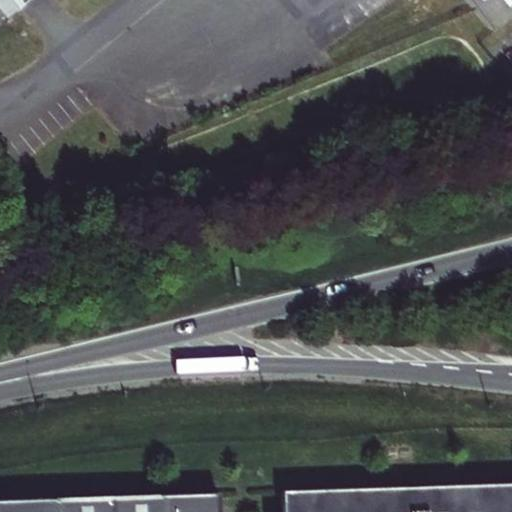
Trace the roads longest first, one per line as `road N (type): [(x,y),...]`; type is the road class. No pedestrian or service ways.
road 1 (primary): [(511,252),(0,379)]
road 2 (primary): [(0,386),(278,364),(433,374)]
